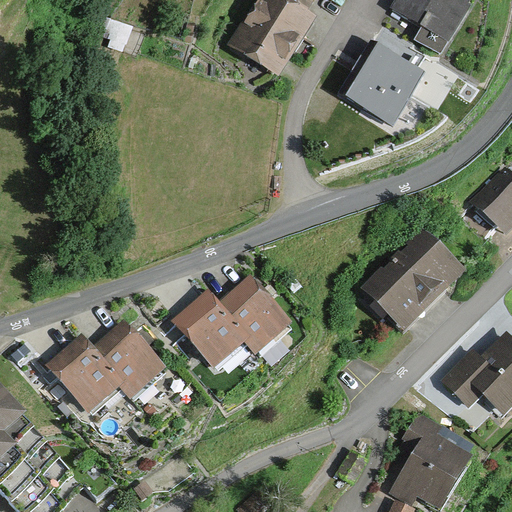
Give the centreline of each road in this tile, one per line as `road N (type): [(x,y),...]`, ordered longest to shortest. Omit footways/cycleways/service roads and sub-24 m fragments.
road 1 (unclassified): [(311,219),(0,328)]
road 2 (unclassified): [(511,96),(439,167),(311,219)]
road 3 (residential): [(311,219),(295,165),(296,112),(356,0)]
road 4 (residential): [(169,511),(252,462),(347,427)]
road 5 (residential): [(511,276),(388,399)]
